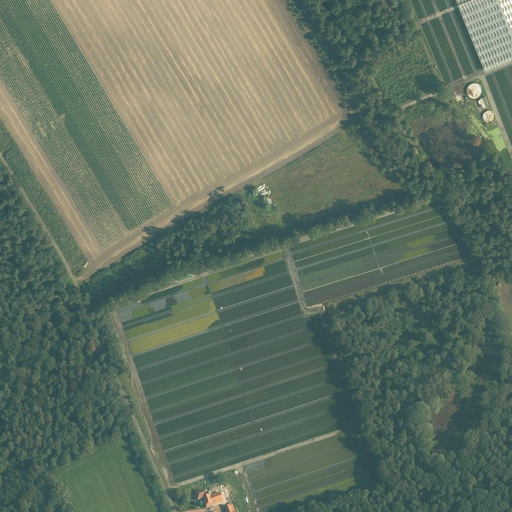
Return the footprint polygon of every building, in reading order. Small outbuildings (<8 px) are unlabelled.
[(455,0),(484,69),(511,57),(511,35),(509,28),(497,0),(455,0)] [(511,0),(497,0),(509,28),(511,26),(511,0)] [(477,99),(481,108),(488,105),(485,96),(477,99)] [(222,488),(208,493),(209,497),(212,506),(213,506),(223,503),(221,496),(225,494),(222,488)] [(252,489),(258,508),(259,508),(267,506),(268,506),(268,509),(263,511),(262,511),(260,511),(259,511),(275,511),(278,511),(273,511),(272,507),(287,503),(286,503),(286,499),(289,498),(289,493),(292,492),(292,489),(252,489)] [(205,495),(204,491),(195,494),(197,501),(202,500),(206,509),(213,506),(212,506),(209,497),(208,493),(205,495)]
